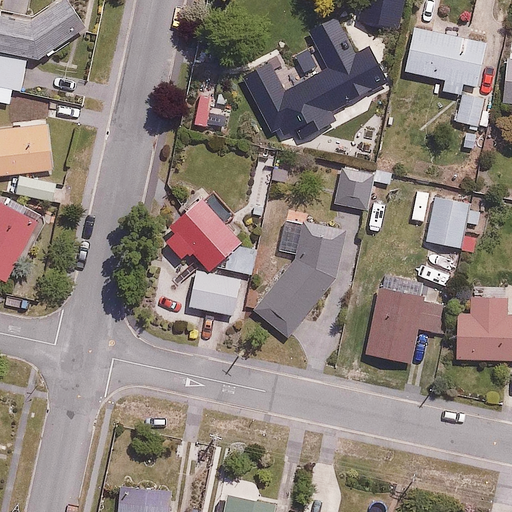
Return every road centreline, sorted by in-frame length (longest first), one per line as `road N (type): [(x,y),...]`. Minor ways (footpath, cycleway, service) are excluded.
road 1 (residential): [(511,445),(84,350)]
road 2 (residential): [(159,0),(84,350)]
road 3 (residential): [(84,350),(49,511)]
